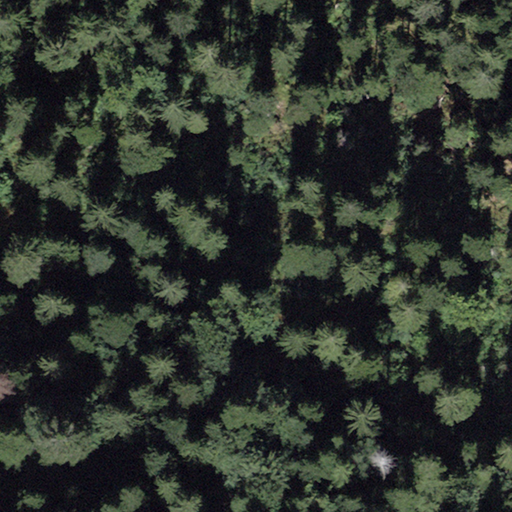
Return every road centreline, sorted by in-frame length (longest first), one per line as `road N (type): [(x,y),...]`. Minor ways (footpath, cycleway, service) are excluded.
road 1 (track): [(511,402),(435,370),(296,281),(213,275),(146,217),(118,212),(24,225),(0,239)]
road 2 (track): [(0,269),(34,306),(95,414),(115,476),(144,511)]
